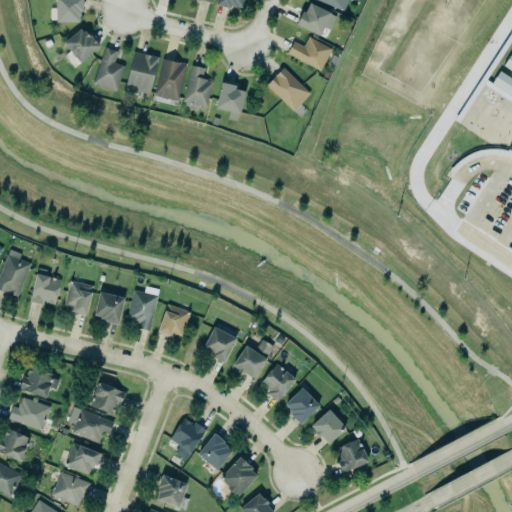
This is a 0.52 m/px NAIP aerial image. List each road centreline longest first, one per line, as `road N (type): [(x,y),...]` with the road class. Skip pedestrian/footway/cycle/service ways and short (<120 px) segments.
road 1 (residential): [(296,480),(228,400),(173,375),(0,323)]
road 2 (residential): [(173,375),(111,511)]
road 3 (residential): [(247,46),(125,11)]
